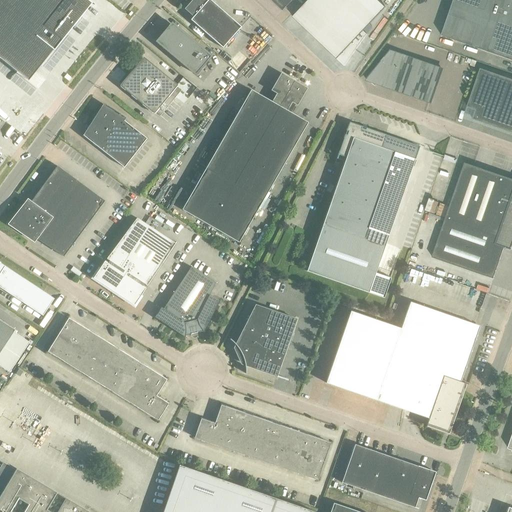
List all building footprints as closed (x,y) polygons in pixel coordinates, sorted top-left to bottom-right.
[(0,0),(0,59),(12,44),(39,65),(52,49),(53,51),(54,51),(92,4),(86,0),(0,0)] [(192,0),(192,1),(184,10),(193,17),(190,21),(223,49),(241,28),(209,0),(192,0)] [(272,0),(283,9),(290,2),(290,1),(290,0),(272,0)] [(386,7),(377,0),(308,0),(292,17),(344,66),(367,34),(363,31),(386,7)] [(453,0),(451,7),(490,20),(496,0),(453,0)] [(511,0),(496,0),(490,20),(511,27),(511,0)] [(490,20),(451,7),(441,36),(480,49),(490,20)] [(511,59),(511,27),(490,20),(480,49),(511,59)] [(156,42),(164,49),(195,75),(211,57),(172,24),(156,42)] [(390,51),(367,80),(367,81),(374,73),(392,88),(392,89),(393,89),(430,102),(442,69),(390,51)] [(154,114),(155,113),(160,117),(181,91),(176,87),(177,86),(143,58),(120,86),(154,114)] [(492,126),(492,125),(508,78),(480,69),(467,106),(476,109),(473,118),(472,119),(492,126)] [(205,169),(234,186),(294,81),(281,73),(271,91),(273,92),(268,100),(251,90),(205,169)] [(492,125),(511,132),(511,79),(508,78),(492,125)] [(294,81),(234,186),(262,202),(308,123),(291,113),(295,105),(297,106),(307,89),(294,81)] [(86,133),(84,136),(83,136),(124,168),(147,139),(123,120),(124,119),(125,119),(104,106),(89,128),(86,126),(86,127),(85,127),(85,128),(84,128),(84,129),(84,130),(84,131),(85,132),(86,133)] [(323,224),(307,272),(369,293),(384,298),(391,279),(375,274),(385,245),(419,147),(386,136),(366,129),(365,131),(361,129),(362,127),(358,126),(349,123),(345,135),(336,159),(344,162),(333,195),(323,224)] [(511,249),(511,245),(511,179),(464,163),(445,217),(498,236),(495,244),(504,247),(511,249)] [(27,207),(47,222),(75,242),(105,202),(57,167),(27,207)] [(262,202),(234,186),(205,169),(182,210),(239,243),(262,202)] [(18,215),(40,231),(47,222),(27,207),(25,205),(25,204),(21,210),(18,215)] [(35,238),(40,231),(18,215),(11,224),(25,235),(30,239),(31,239),(30,238),(32,236),(35,238)] [(495,244),(498,236),(445,217),(432,257),(493,278),(504,247),(495,244)] [(126,260),(148,226),(137,219),(106,259),(109,261),(108,264),(105,262),(93,279),(114,293),(133,265),(126,260)] [(47,222),(40,231),(35,238),(64,257),(75,242),(47,222)] [(133,265),(114,293),(134,306),(146,289),(142,286),(144,285),(147,286),(175,244),(174,244),(169,252),(143,235),(148,226),(126,260),(133,265)] [(0,279),(3,281),(1,288),(0,289),(43,317),(54,299),(5,267),(5,266),(5,267),(0,263),(0,279)] [(162,308),(155,318),(185,338),(185,336),(191,334),(197,333),(203,332),(204,333),(220,301),(209,296),(216,284),(191,267),(169,301),(163,309),(162,308)] [(410,303),(401,329),(351,312),(327,381),(326,383),(334,386),(334,387),(428,419),(425,427),(426,427),(428,423),(434,425),(433,426),(433,427),(448,432),(462,390),(461,390),(460,389),(462,383),(467,385),(468,385),(460,382),(480,327),(410,303)] [(258,371),(276,377),(286,380),(277,376),(296,320),(256,306),(241,333),(244,336),(238,347),(239,349),(240,351),(236,353),(239,361),(244,359),(245,361),(245,363),(258,367),(258,371)] [(69,319),(58,335),(71,343),(81,326),(73,321),(72,321),(69,319)] [(0,352),(15,330),(0,320),(0,352)] [(93,334),(81,326),(71,343),(83,351),(93,334)] [(106,341),(93,334),(83,351),(95,358),(106,341)] [(60,360),(71,343),(58,335),(47,352),(60,360)] [(106,341),(95,358),(107,366),(118,349),(106,341)] [(83,351),(71,343),(60,360),(72,368),(83,351)] [(130,357),(118,349),(107,366),(119,374),(130,357)] [(95,358),(83,351),(72,368),(84,375),(95,358)] [(142,364),(130,357),(119,374),(132,381),(142,364)] [(107,366),(95,358),(84,375),(96,383),(107,366)] [(142,364),(132,381),(144,389),(154,372),(142,364)] [(109,390),(119,374),(107,366),(96,383),(109,390)] [(163,377),(154,372),(144,389),(156,397),(156,396),(167,380),(163,378),(163,377)] [(119,374),(109,390),(121,398),(132,381),(119,374)] [(144,389),(132,381),(121,398),(133,406),(144,389)] [(133,406),(145,414),(156,397),(144,389),(133,406)] [(156,396),(156,397),(145,414),(154,419),(158,421),(169,404),(156,396)] [(221,406),(215,424),(228,429),(235,410),(225,407),(221,406)] [(235,410),(228,429),(242,434),(248,415),(235,410)] [(262,420),(248,415),(242,434),(256,438),(262,420)] [(215,424),(201,419),(195,438),(199,440),(208,443),(215,424)] [(256,438),(269,443),(276,424),(262,420),(256,438)] [(222,448),(228,429),(215,424),(208,443),(222,448)] [(269,443),(283,448),(289,429),(276,424),(269,443)] [(235,453),(242,434),(228,429),(222,448),(235,453)] [(283,448),(296,453),(303,434),(289,429),(283,448)] [(256,438),(242,434),(235,453),(249,457),(256,438)] [(317,439),(303,434),(296,453),(310,457),(317,439)] [(263,462),(269,443),(256,438),(249,457),(263,462)] [(317,439),(310,457),(324,462),(330,444),(326,442),(317,439)] [(263,462),(276,467),(283,448),(269,443),(263,462)] [(342,483),(380,496),(393,458),(355,445),(342,483)] [(290,472),(296,453),(283,448),(276,467),(290,472)] [(290,472),(304,476),(310,457),(296,453),(290,472)] [(317,481),(324,462),(310,457),(304,476),(317,481)] [(89,511),(0,458),(0,511),(89,511)] [(393,458),(380,496),(418,509),(415,508),(418,498),(421,500),(421,499),(425,501),(432,481),(430,481),(432,475),(438,477),(438,476),(432,474),(433,472),(393,458)] [(162,511),(313,511),(179,466),(162,511)]
